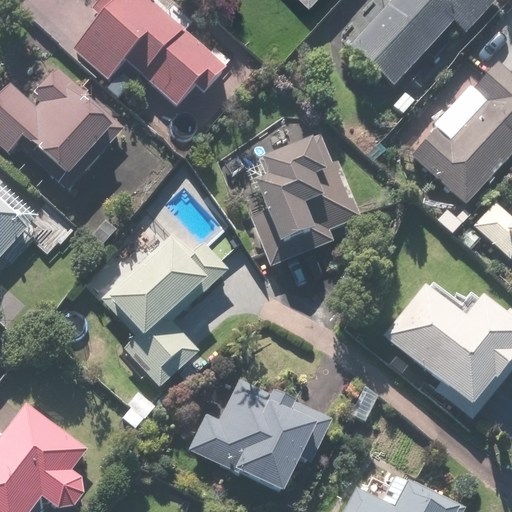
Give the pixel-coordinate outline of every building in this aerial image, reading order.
[(234,70),(154,0),(109,0),(102,7),(112,16),(79,52),(116,85),(134,65),(186,111),(214,79),(221,85),(234,70)] [(381,0),(344,38),(400,90),(460,24),(471,34),(502,0),(381,0)] [(428,168),(428,169),(473,209),(511,164),(511,72),(503,65),(480,94),(489,101),(457,140),(443,129),(426,150),(433,157),(428,168)] [(17,85),(0,100),(0,141),(15,156),(23,149),(69,195),(129,135),(65,70),(33,102),(17,85)] [(275,212),(255,220),(274,269),(303,258),(299,248),(367,221),(344,161),(334,165),(323,136),(270,157),(281,183),(266,189),(275,212)] [(0,269),(30,239),(48,257),(73,232),(51,210),(42,219),(0,177),(0,269)] [(511,217),(498,204),(475,226),(511,260),(511,217)] [(140,338),(128,349),(166,391),(206,355),(176,323),(218,284),(220,287),(236,273),(210,244),(197,256),(179,237),(107,302),(140,338)] [(509,311),(489,295),(471,318),(430,285),(388,337),(445,382),(438,391),(476,421),(511,375),(511,309),(509,311)] [(276,397),(243,383),(220,423),(208,418),(193,452),(296,497),(327,426),(298,414),(303,403),(278,393),(276,397)] [(158,411),(138,395),(121,418),(140,433),(158,411)] [(92,453),(29,406),(0,443),(0,511),(36,511),(47,498),(62,510),(63,510),(65,511),(66,511),(68,511),(69,511),(70,511),(72,511),(73,511),(74,511),(76,510),(77,510),(78,509),(80,509),(81,508),(82,507),(83,506),(84,505),(85,504),(86,503),(87,502),(87,501),(88,500),(89,498),(89,497),(90,496),(90,494),(90,493),(90,492),(90,490),(90,489),(90,487),(90,486),(89,485),(89,483),(88,482),(77,473),(92,453)] [(401,506),(362,488),(349,511),(465,511),(467,508),(415,480),(401,506)]
